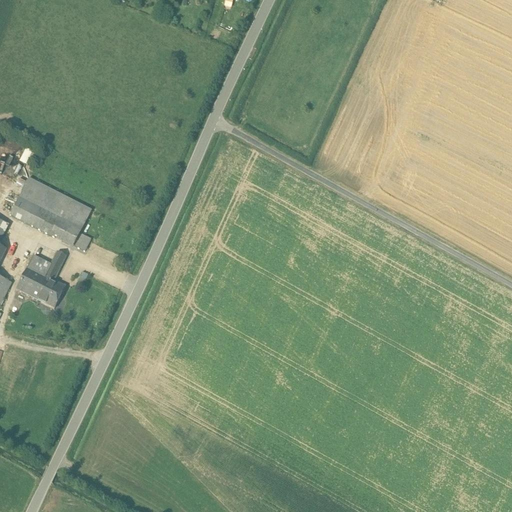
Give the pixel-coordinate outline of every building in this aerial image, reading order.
[(20,160),(25,164),(32,153),(28,150),(20,160)] [(22,194),(64,215),(65,216),(83,225),(90,212),(28,180),(24,188),(22,194)] [(10,216),(17,220),(53,238),(64,215),(22,194),(10,216)] [(64,216),(55,234),(53,238),(72,248),(72,247),(73,247),(83,225),(64,216)] [(84,253),(86,249),(91,240),(79,234),(73,247),(84,253)] [(44,278),(48,271),(48,270),(57,253),(40,244),(27,269),(44,278)] [(57,253),(55,256),(44,278),(53,282),(54,280),(66,257),(57,253)] [(16,291),(22,294),(24,294),(21,300),(25,302),(27,303),(29,297),(37,301),(48,280),(27,269),(16,291)] [(0,306),(11,284),(0,278),(0,306)] [(65,288),(53,282),(48,280),(37,301),(54,309),(65,288)]
